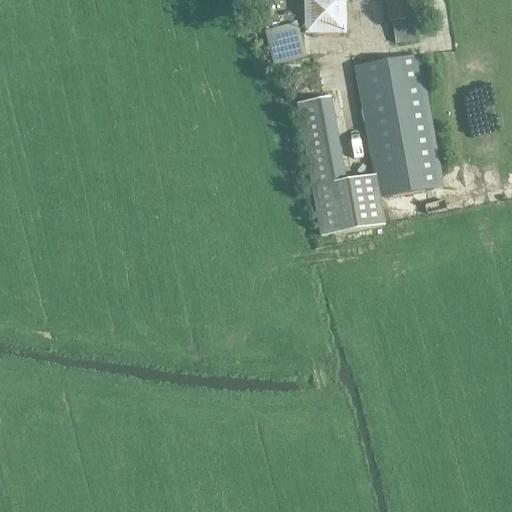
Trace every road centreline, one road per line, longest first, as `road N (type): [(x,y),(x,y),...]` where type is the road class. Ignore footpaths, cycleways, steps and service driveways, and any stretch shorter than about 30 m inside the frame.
road 1 (track): [(511,194),(402,215),(396,236),(371,244),(287,257),(276,246),(208,0)]
road 2 (track): [(472,200),(444,45)]
